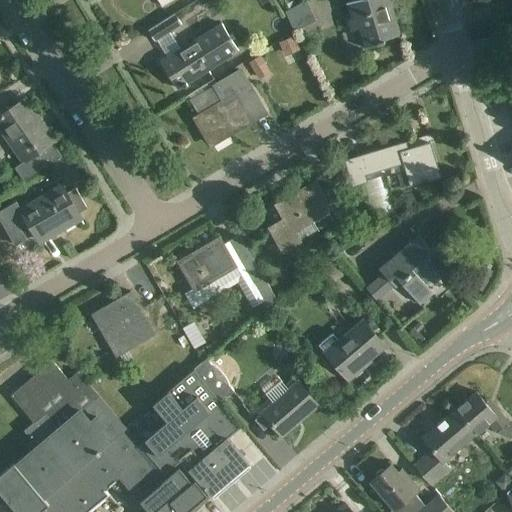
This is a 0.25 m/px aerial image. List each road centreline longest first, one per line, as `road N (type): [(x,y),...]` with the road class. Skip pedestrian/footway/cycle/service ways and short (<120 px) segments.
road 1 (residential): [(156,228),(457,52)]
road 2 (secondary): [(264,511),(509,313)]
road 3 (residential): [(156,228),(7,0)]
road 4 (residential): [(0,320),(156,228)]
road 5 (residential): [(511,217),(457,52)]
